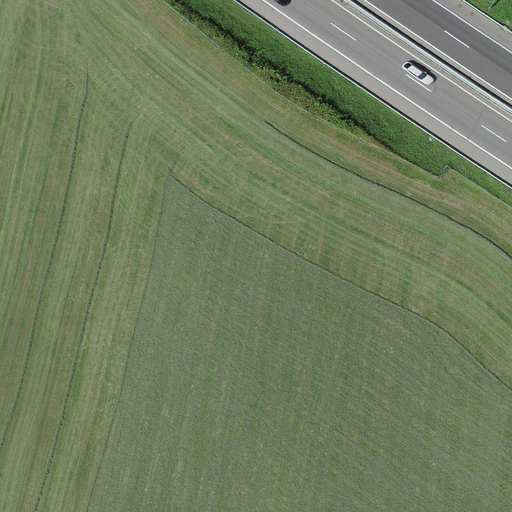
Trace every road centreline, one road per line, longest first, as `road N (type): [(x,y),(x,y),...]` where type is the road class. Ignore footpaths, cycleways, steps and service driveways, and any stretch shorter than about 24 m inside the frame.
road 1 (motorway): [(295,0),(511,146)]
road 2 (motorway): [(511,75),(398,0)]
